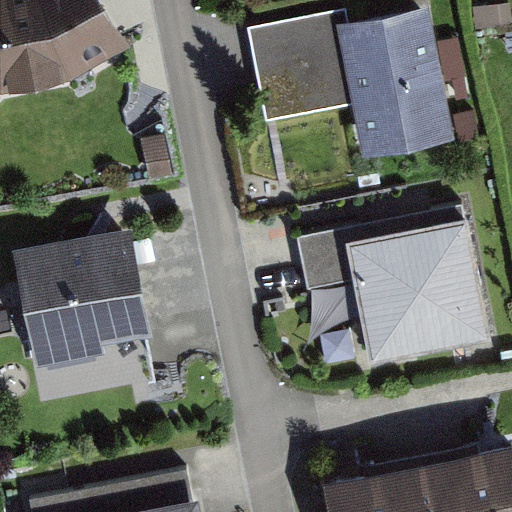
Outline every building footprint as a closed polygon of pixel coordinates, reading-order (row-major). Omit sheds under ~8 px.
[(0,0),(0,92),(3,93),(71,83),(132,47),(102,0),(0,0)] [(346,14),(259,26),(272,116),(351,105),(357,152),(445,140),(426,12),(347,24),(346,14)] [(466,218),(357,235),(376,358),(485,341),(466,218)] [(133,220),(15,244),(39,365),(107,352),(105,340),(155,330),(133,220)] [(511,511),(511,435),(422,454),(433,511),(511,511)] [(331,511),(433,511),(422,454),(324,473),(331,511)] [(201,511),(199,497),(106,511),(201,511)]
